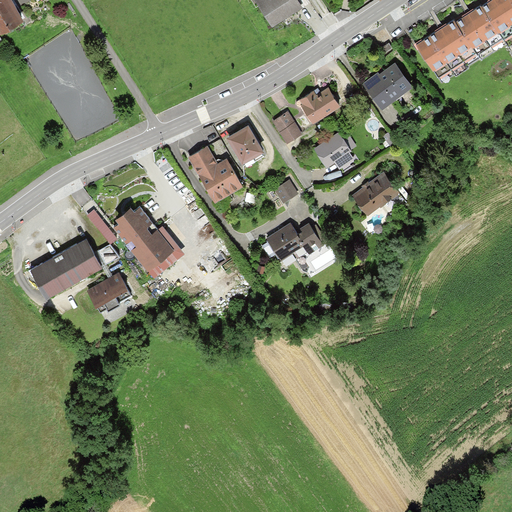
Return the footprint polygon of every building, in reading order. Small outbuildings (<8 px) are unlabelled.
[(0,0),(0,30),(10,25),(22,19),(11,0),(0,0)] [(257,0),(272,23),(288,12),(301,4),(298,0),(257,0)] [(416,42),(442,81),(455,73),(456,75),(469,67),(468,65),(480,57),(481,59),(507,43),(508,46),(511,43),(511,0),(488,0),(482,4),(481,3),(468,12),(456,20),(454,17),(416,42)] [(366,82),(382,105),(411,84),(395,63),(384,71),(380,74),(379,73),(366,82)] [(321,92),(316,95),(313,90),(308,93),(301,97),(315,119),(340,103),(329,87),(321,92)] [(315,119),(301,97),(297,100),(297,103),(298,105),(301,106),(310,120),(313,120),(315,119)] [(274,119),(288,140),(300,132),(286,111),(274,119)] [(243,159),(244,158),(250,155),(253,159),(253,160),(264,153),(261,148),(248,125),(239,130),(229,136),(243,159)] [(340,132),(328,139),(329,140),(341,133),(340,132)] [(329,140),(328,139),(318,146),(323,154),(329,163),(336,158),(344,171),(357,163),(348,150),(351,149),(341,133),(329,140)] [(203,178),(227,164),(226,161),(219,159),(216,161),(203,138),(186,149),(203,178)] [(203,178),(215,198),(228,191),(242,183),(241,181),(244,180),(242,177),(240,178),(232,166),(230,162),(227,164),(203,178)] [(369,184),(358,193),(370,210),(398,189),(385,172),(369,184)] [(289,178),(286,180),(294,193),(297,191),(289,178)] [(286,180),(279,184),(287,197),(294,193),(286,180)] [(228,191),(215,198),(220,206),(233,199),(228,191)] [(370,210),(358,193),(355,195),(368,212),(370,210)] [(174,247),(140,205),(114,225),(154,275),(160,271),(153,263),(174,247)] [(292,247),(303,240),(298,233),(292,223),(279,231),(269,238),(278,252),(278,253),(289,246),(291,248),(292,247)] [(313,227),(319,237),(323,234),(317,224),(313,227)] [(306,245),(319,237),(313,227),(311,225),(298,233),(303,240),(306,245)] [(102,264),(86,237),(61,251),(31,268),(46,295),(102,264)] [(319,237),(306,245),(309,250),(308,250),(310,253),(323,244),(319,237)] [(278,252),(269,238),(267,239),(268,240),(262,244),(270,256),(276,252),(276,253),(278,252)] [(306,245),(303,240),(292,247),(298,257),(308,250),(309,250),(306,245)] [(120,254),(110,242),(99,248),(106,262),(120,254)] [(119,272),(113,275),(88,289),(101,311),(107,307),(108,309),(120,302),(119,300),(131,293),(119,272)]
